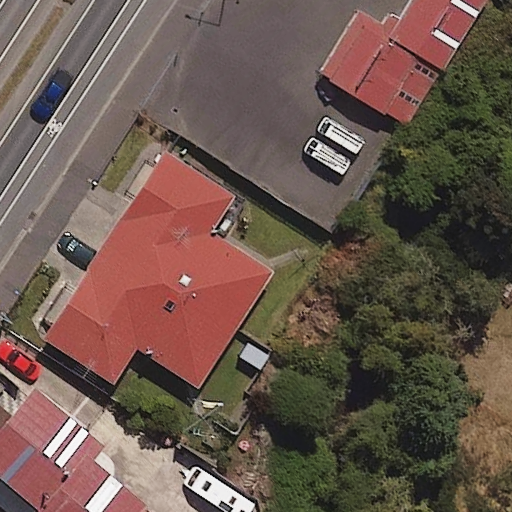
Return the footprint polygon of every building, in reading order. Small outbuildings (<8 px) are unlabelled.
[(385,26),(354,8),(314,74),(409,130),(485,0),(410,0),(399,19),(392,15),(385,26)] [(163,151),(42,339),(113,384),(135,349),(199,390),(275,272),(214,233),(237,197),(163,151)] [(248,342),(239,357),(260,370),(270,355),(248,342)] [(143,511),(147,507),(94,460),(105,446),(36,388),(0,428),(0,478),(39,511),(38,511),(143,511)] [(240,511),(212,488),(191,511),(240,511)]
